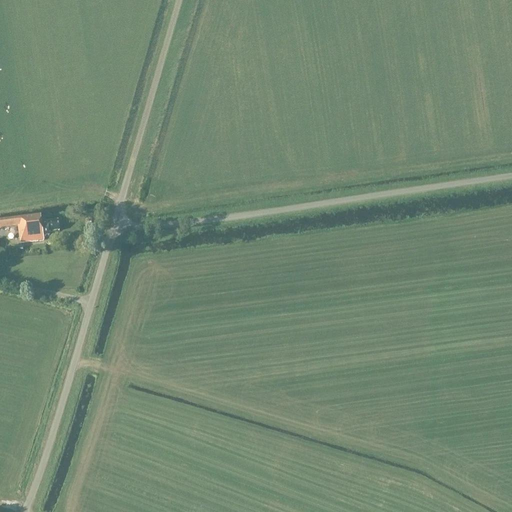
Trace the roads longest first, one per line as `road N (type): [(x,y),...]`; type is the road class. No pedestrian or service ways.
road 1 (unclassified): [(114,222),(193,222),(511,176)]
road 2 (unclassified): [(23,511),(114,222)]
road 3 (unclassified): [(114,222),(178,0)]
